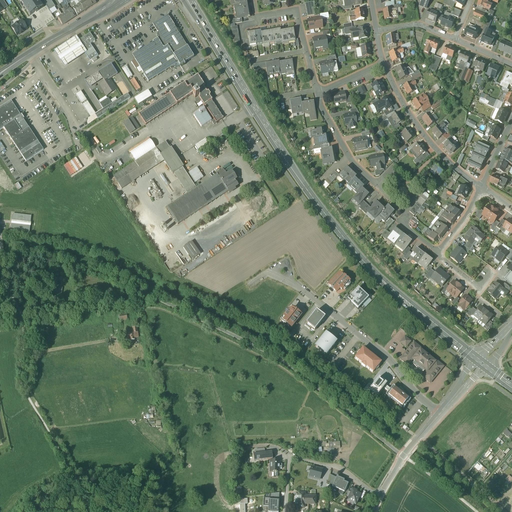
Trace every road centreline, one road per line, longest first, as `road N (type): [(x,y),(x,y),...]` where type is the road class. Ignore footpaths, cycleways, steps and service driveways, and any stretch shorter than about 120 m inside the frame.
road 1 (secondary): [(186,0),(283,157),(355,253),(480,364)]
road 2 (residential): [(290,281),(388,357),(439,413)]
road 3 (residential): [(480,187),(416,125),(383,64)]
road 4 (secondary): [(118,0),(0,73)]
